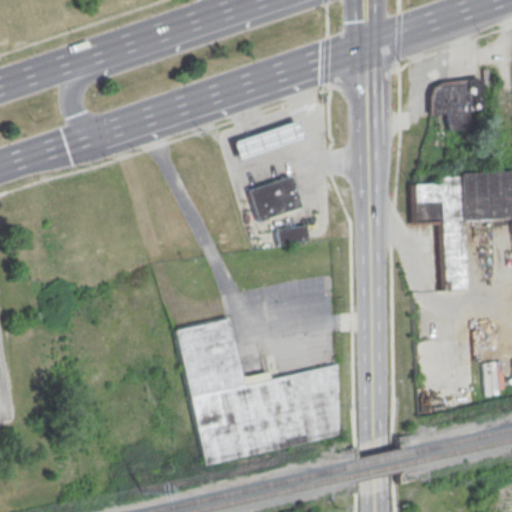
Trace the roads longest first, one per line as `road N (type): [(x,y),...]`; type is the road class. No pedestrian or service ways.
road 1 (secondary): [(377,511),(368,189)]
road 2 (primary): [(257,0),(227,31),(76,84),(71,113),(118,130)]
road 3 (primary): [(201,18),(0,85)]
road 4 (primary): [(192,105),(361,48)]
road 5 (primary): [(361,48),(497,0)]
road 6 (primary): [(0,168),(118,130)]
